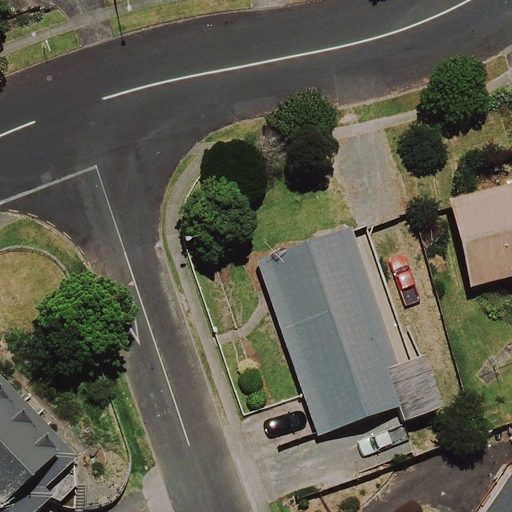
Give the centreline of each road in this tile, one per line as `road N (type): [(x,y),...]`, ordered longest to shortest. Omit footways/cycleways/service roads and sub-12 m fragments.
road 1 (residential): [(74,107),(222,511)]
road 2 (residential): [(474,0),(330,48),(74,107)]
